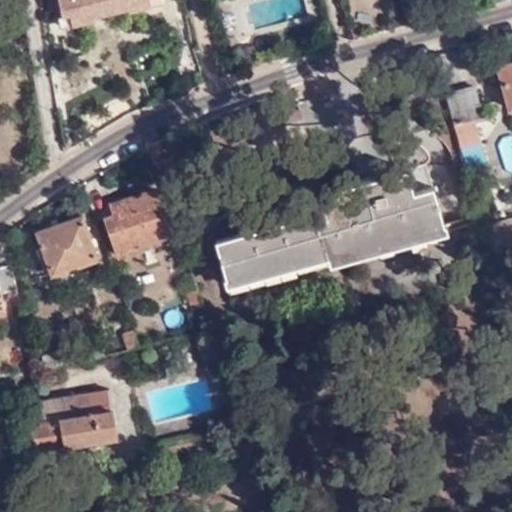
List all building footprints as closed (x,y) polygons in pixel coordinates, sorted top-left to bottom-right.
[(57,0),(61,17),(68,15),(72,28),(93,22),(93,18),(125,11),(126,13),(150,6),(148,0),(57,0)] [(511,108),(511,64),(498,68),(509,109),(511,108)] [(473,88),(446,95),(454,126),(481,117),(473,88)] [(165,138),(145,147),(151,163),(199,145),(192,127),(165,138)] [(444,221),(433,184),(416,190),(408,167),(323,192),(323,195),(313,197),(316,209),(217,240),(228,275),(225,276),(229,285),(329,253),(332,263),(449,228),(447,220),(444,221)] [(174,239),(157,190),(111,205),(118,225),(109,228),(118,257),(174,239)] [(96,260),(81,216),(36,233),(50,277),(96,260)] [(2,239),(0,240),(0,314),(5,313),(0,293),(15,289),(10,269),(0,270),(0,256),(5,253),(2,239)] [(193,333),(203,358),(220,351),(212,328),(193,333)] [(122,333),(127,351),(139,348),(133,329),(122,333)] [(42,360),(46,373),(105,357),(101,345),(42,360)] [(208,372),(225,367),(220,351),(203,358),(208,372)] [(119,437),(109,389),(34,402),(37,423),(28,425),(38,477),(67,472),(63,446),(119,437)]
